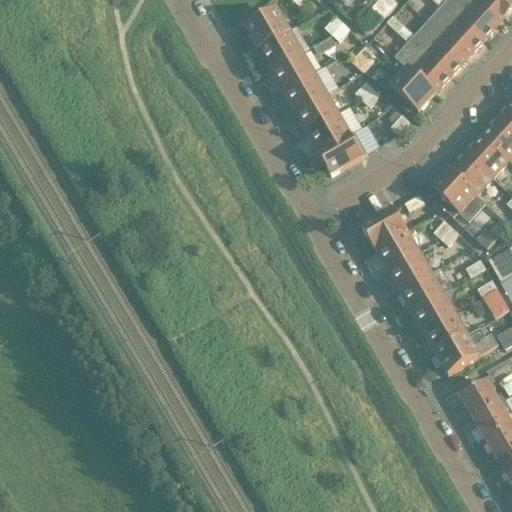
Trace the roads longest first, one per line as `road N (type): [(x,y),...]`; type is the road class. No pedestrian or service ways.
road 1 (residential): [(482,511),(308,218)]
road 2 (residential): [(308,218),(411,158),(511,49)]
road 3 (residential): [(308,218),(177,0)]
